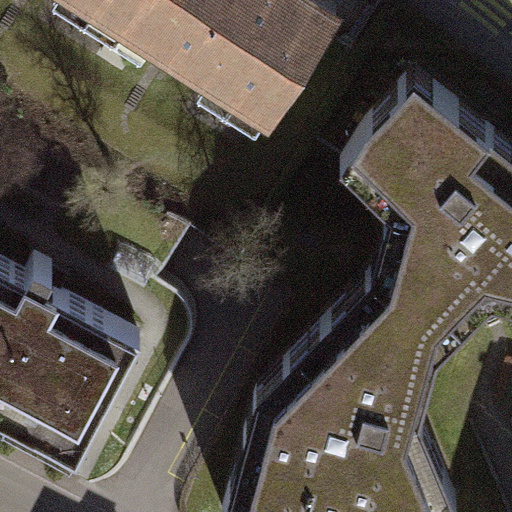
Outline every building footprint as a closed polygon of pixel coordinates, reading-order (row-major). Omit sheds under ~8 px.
[(99,0),(116,10),(122,0),(99,0)] [(122,0),(116,10),(144,29),(142,32),(198,68),(200,64),(262,103),(327,0),(122,0)] [(363,258),(361,261),(402,272),(450,319),(484,284),(511,291),(511,139),(406,55),(357,108),(331,149),(380,196),(363,258)] [(0,255),(0,393),(75,433),(132,324),(35,274),(44,258),(26,248),(17,264),(0,255)] [(429,341),(450,319),(402,272),(361,261),(248,380),(214,504),(228,511),(429,511),(448,490),(413,404),(429,341)]
